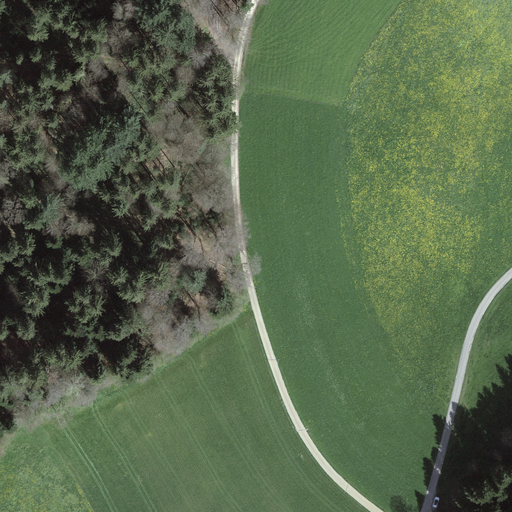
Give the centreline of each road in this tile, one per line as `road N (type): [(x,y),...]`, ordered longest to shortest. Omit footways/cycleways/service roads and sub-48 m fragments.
road 1 (track): [(255,0),(239,45),(234,97),(243,259),(282,388),(307,441),(374,511)]
road 2 (track): [(0,404),(114,383),(173,350),(249,284),(145,226),(104,218),(0,223)]
road 3 (unclassified): [(424,511),(471,330),(511,272)]
